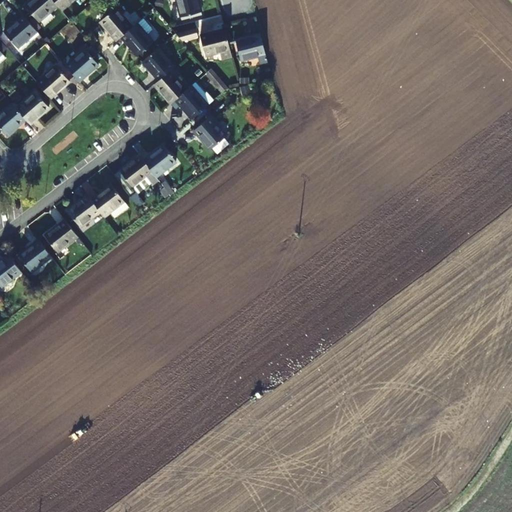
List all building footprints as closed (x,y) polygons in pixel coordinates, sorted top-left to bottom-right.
[(57,5),(52,0),(31,0),(25,6),(38,22),(40,20),(44,25),(54,17),(50,12),(57,5)] [(52,0),(57,5),(61,10),(72,0),(52,0)] [(198,0),(176,0),(181,17),(201,12),(198,0)] [(120,37),(137,23),(130,15),(125,19),(115,8),(99,21),(116,40),(120,37)] [(36,31),(23,15),(3,32),(17,48),(36,31)] [(137,23),(120,37),(137,56),(153,42),(137,23)] [(196,37),(195,29),(176,34),(182,41),(196,37)] [(230,49),(225,29),(200,35),(205,56),(230,49)] [(265,54),(260,34),(236,40),(241,60),(265,54)] [(142,61),(159,81),(170,71),(175,67),(158,47),(142,61)] [(98,65),(85,49),(66,65),(79,81),(98,65)] [(69,82),(56,66),(36,82),(50,98),(69,82)] [(175,100),(186,90),(170,71),(159,81),(154,84),(170,103),(175,100)] [(191,85),(186,90),(175,100),(192,119),(208,105),(191,85)] [(35,92),(16,108),(26,119),(30,124),(49,107),(35,92)] [(22,98),(18,94),(12,99),(16,104),(22,98)] [(26,119),(16,108),(12,104),(0,114),(0,128),(6,136),(26,119)] [(226,136),(210,117),(194,130),(211,149),(226,136)] [(163,145),(143,160),(156,177),(176,162),(163,145)] [(143,160),(140,155),(120,170),(133,187),(138,194),(152,183),(153,184),(158,180),(156,177),(143,160)] [(111,185),(91,200),(100,212),(104,217),(124,202),(111,185)] [(100,212),(91,200),(87,195),(68,210),(80,227),(100,212)] [(78,236),(65,220),(45,235),(58,252),(78,236)] [(51,257),(38,240),(19,255),(31,272),(51,257)] [(21,272),(8,255),(0,261),(0,286),(1,287),(21,272)]
